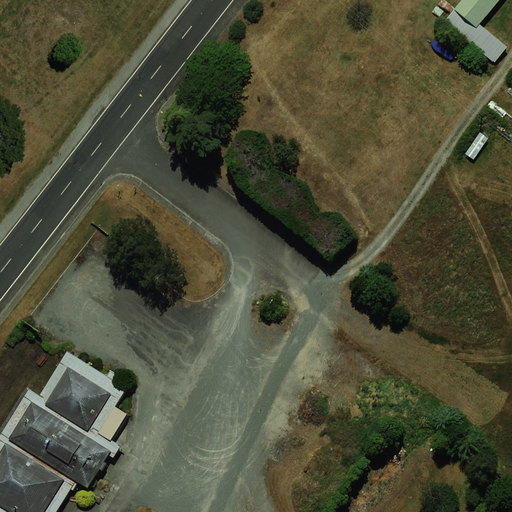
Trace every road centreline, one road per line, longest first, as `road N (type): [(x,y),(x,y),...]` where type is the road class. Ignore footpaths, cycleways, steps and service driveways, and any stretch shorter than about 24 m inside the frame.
road 1 (primary): [(0,272),(213,0)]
road 2 (track): [(511,59),(376,248),(319,289)]
